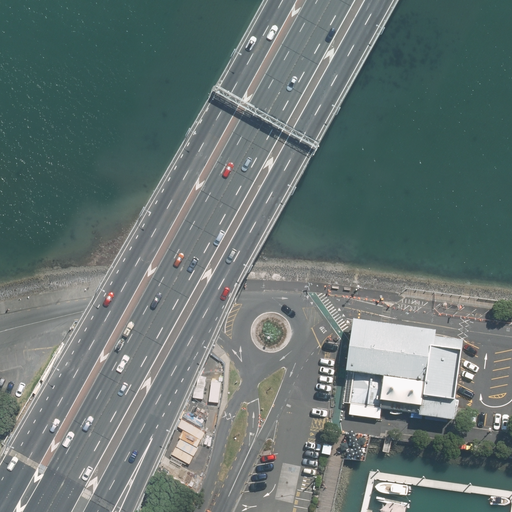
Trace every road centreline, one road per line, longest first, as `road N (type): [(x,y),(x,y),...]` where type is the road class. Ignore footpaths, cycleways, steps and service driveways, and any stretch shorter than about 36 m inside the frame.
road 1 (motorway): [(47,511),(330,0)]
road 2 (motorway): [(0,506),(281,0)]
road 3 (motorway): [(377,0),(224,274)]
road 4 (motorway): [(224,274),(97,511)]
road 5 (motorway): [(224,274),(125,511)]
road 6 (residential): [(0,331),(154,302)]
road 7 (residential): [(256,374),(224,427),(194,511)]
